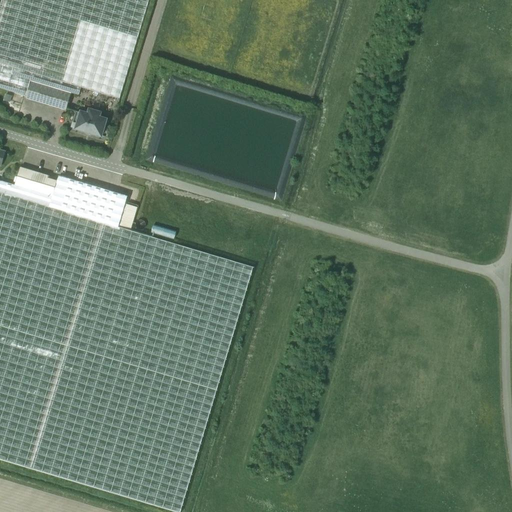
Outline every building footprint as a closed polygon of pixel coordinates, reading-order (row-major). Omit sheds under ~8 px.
[(0,71),(32,82),(72,94),(78,96),(81,87),(119,99),(148,0),(1,0),(0,5),(0,71)] [(0,88),(27,97),(32,82),(0,71),(0,88)] [(32,82),(27,97),(26,99),(67,112),(72,94),(32,82)] [(93,135),(101,137),(106,121),(99,119),(101,114),(90,111),(88,115),(81,113),(81,114),(76,113),(72,128),(76,129),(76,130),(84,132),(85,133),(92,135),(93,135)] [(14,184),(54,196),(58,183),(47,180),(48,177),(19,169),(14,184)] [(54,196),(50,208),(119,228),(128,197),(59,177),(58,183),(54,196)] [(181,511),(254,268),(119,228),(50,208),(54,196),(14,184),(0,180),(0,459),(174,511),(181,511)]
